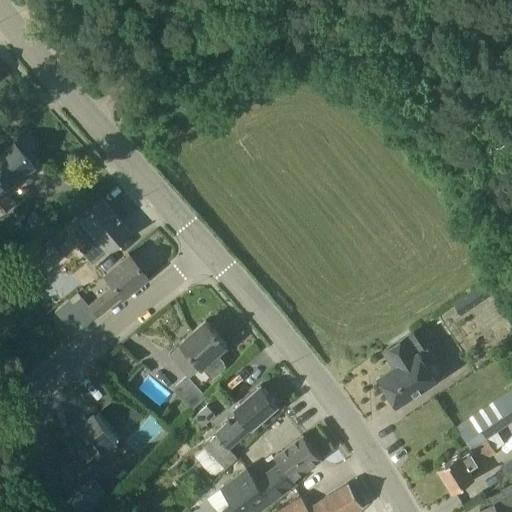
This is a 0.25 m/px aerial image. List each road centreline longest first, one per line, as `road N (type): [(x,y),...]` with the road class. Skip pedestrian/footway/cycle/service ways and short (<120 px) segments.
road 1 (secondary): [(399,511),(350,434),(200,253)]
road 2 (secondary): [(200,253),(0,8)]
road 3 (residential): [(0,419),(200,253)]
road 4 (track): [(164,0),(82,112)]
